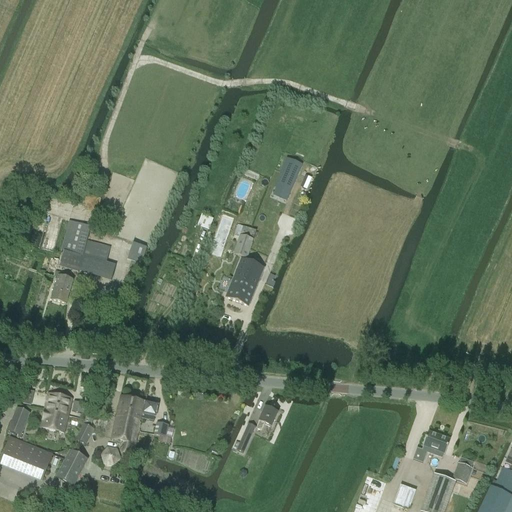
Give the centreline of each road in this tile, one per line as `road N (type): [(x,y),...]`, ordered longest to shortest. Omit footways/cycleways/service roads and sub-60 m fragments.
road 1 (tertiary): [(0,357),(511,407)]
road 2 (track): [(41,511),(78,423),(89,415),(102,362)]
